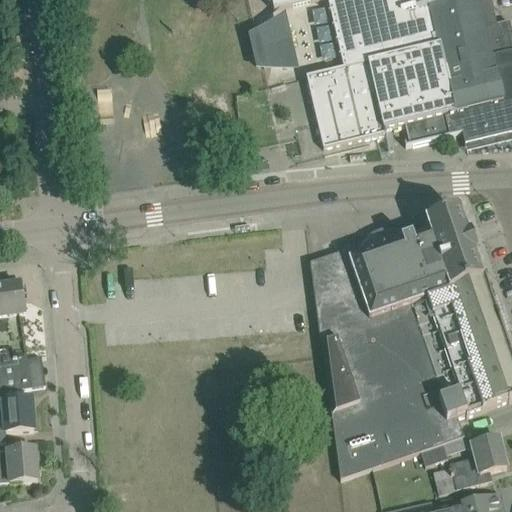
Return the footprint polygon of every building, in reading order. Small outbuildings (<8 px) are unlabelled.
[(270,0),(274,14),(327,1),(344,72),(306,81),(323,153),(386,138),(384,133),(405,128),(410,149),(462,137),(465,149),(511,137),(511,35),(510,25),(496,28),(489,0),(270,0)] [(299,76),(285,18),(248,38),(256,73),(299,76)] [(268,160),(256,162),(258,173),(270,172),(268,160)] [(311,266),(310,267),(311,277),(315,302),(321,348),(322,348),(326,376),(334,435),(335,444),(314,447),(316,458),(337,455),(337,461),(338,464),(340,484),(369,474),(421,456),(426,470),(449,463),(448,460),(467,453),(457,424),(506,407),(511,405),(511,364),(504,342),(501,332),(490,299),(485,284),(483,285),(477,267),(475,261),(477,260),(474,251),(470,240),(470,238),(467,238),(460,216),(459,215),(453,217),(430,225),(424,227),(427,235),(421,233),(416,231),(410,230),(404,230),(398,230),(392,230),(393,231),(373,238),(374,241),(364,245),(365,248),(311,266)] [(233,511),(219,350),(236,348),(234,328),(266,325),(264,305),(284,304),(284,311),(299,310),(295,260),(278,262),(279,266),(239,269),(240,279),(159,286),(157,273),(120,276),(135,440),(130,441),(131,454),(137,454),(139,478),(129,479),(131,501),(145,500),(145,511),(233,511)] [(0,396),(31,392),(31,391),(24,392),(20,366),(27,365),(21,320),(25,320),(20,287),(0,289),(0,396)] [(490,299),(501,332),(507,330),(495,297),(490,299)] [(29,390),(42,389),(40,361),(27,362),(29,390)] [(33,435),(31,403),(3,405),(3,406),(0,406),(0,422),(4,422),(5,437),(33,435)] [(439,499),(468,492),(487,487),(485,477),(506,472),(499,442),(472,449),(475,461),(449,468),(451,472),(433,477),(439,499)] [(0,488),(37,485),(35,453),(0,455),(0,488)] [(499,511),(496,499),(441,511),(499,511)]
